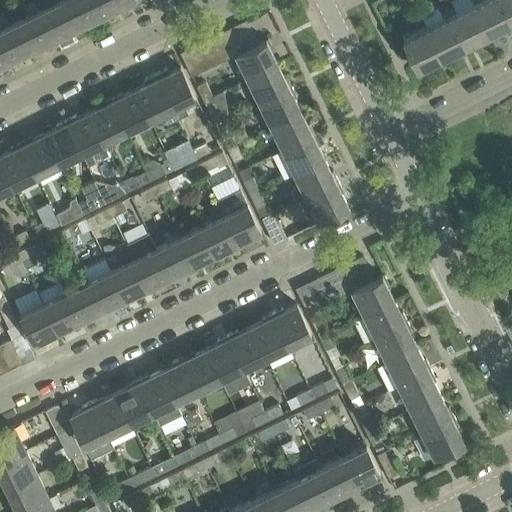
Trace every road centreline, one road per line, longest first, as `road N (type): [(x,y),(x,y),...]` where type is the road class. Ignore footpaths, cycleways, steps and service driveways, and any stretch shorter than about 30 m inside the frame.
road 1 (residential): [(0,397),(413,196)]
road 2 (residential): [(0,108),(223,0)]
road 3 (tertiary): [(511,394),(413,196)]
road 4 (tertiary): [(381,131),(315,0)]
road 5 (residential): [(381,131),(511,71)]
